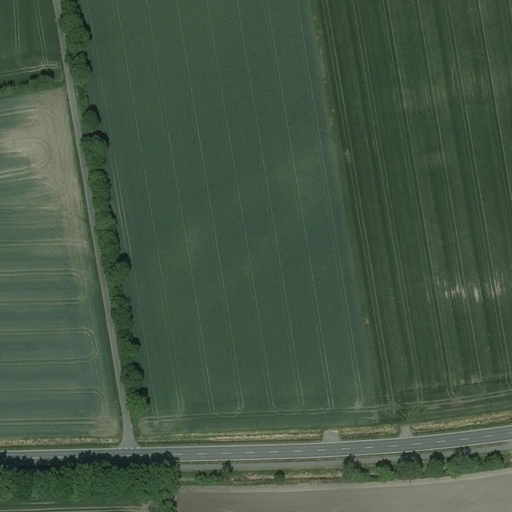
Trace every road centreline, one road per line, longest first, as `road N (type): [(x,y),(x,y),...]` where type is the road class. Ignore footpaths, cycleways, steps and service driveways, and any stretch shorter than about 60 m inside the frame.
road 1 (unclassified): [(129,456),(55,0)]
road 2 (secondary): [(129,456),(362,449),(511,433)]
road 3 (secondary): [(0,459),(129,456)]
